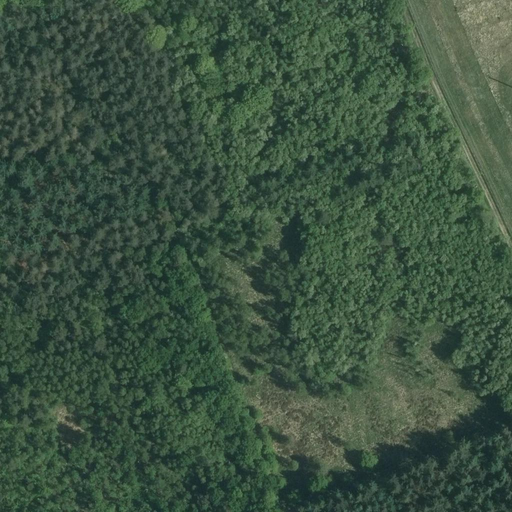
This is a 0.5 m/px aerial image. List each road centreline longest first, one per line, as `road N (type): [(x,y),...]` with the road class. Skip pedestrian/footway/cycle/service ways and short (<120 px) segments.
road 1 (track): [(0,164),(103,171),(162,202),(286,511)]
road 2 (track): [(511,234),(469,154),(408,0)]
road 3 (track): [(286,511),(511,426)]
